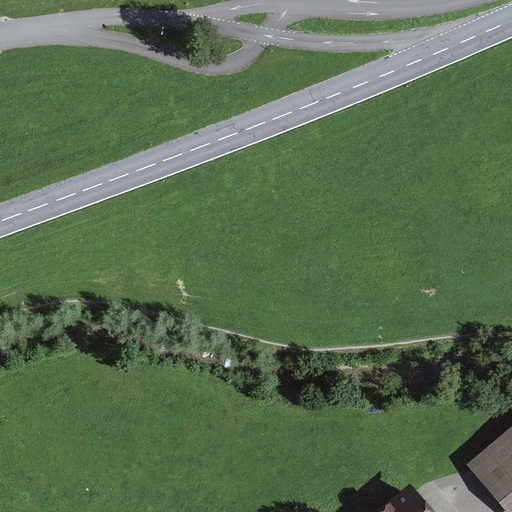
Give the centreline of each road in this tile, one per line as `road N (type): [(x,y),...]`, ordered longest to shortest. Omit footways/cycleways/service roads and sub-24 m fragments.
road 1 (unknown): [(0,317),(57,301),(111,302),(323,350),(511,333)]
road 2 (primary): [(463,41),(0,219)]
road 3 (residential): [(463,41),(345,44),(129,16),(0,33)]
